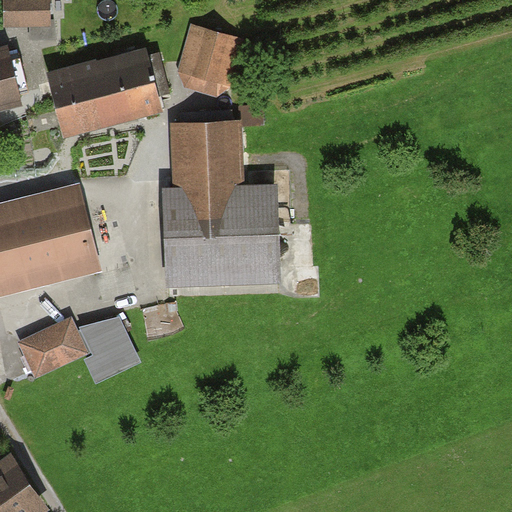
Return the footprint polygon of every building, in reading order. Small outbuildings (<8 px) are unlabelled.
[(52,0),(4,0),(4,23),(52,23),(52,0)] [(241,41),(193,29),(180,80),(227,92),(241,41)] [(15,46),(0,49),(0,114),(30,108),(15,46)] [(144,53),(49,73),(63,141),(159,120),(144,53)] [(244,125),(181,127),(183,187),(161,188),(164,280),(284,276),(281,188),(246,189),(244,125)] [(83,187),(0,207),(0,293),(103,268),(83,187)] [(74,314),(21,338),(41,377),(88,356),(95,377),(142,356),(123,317),(80,326),(74,314)] [(12,456),(0,464),(0,511),(44,511),(48,510),(12,456)]
